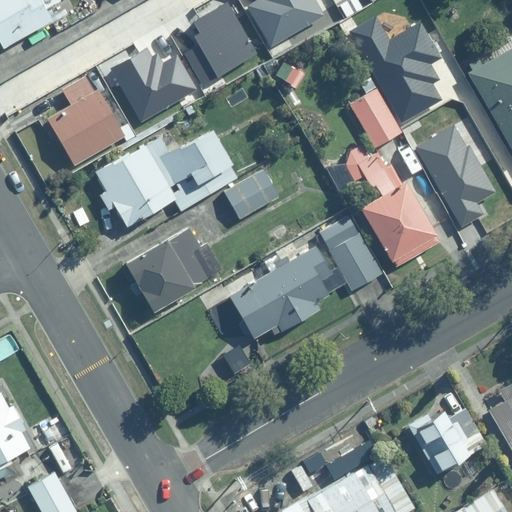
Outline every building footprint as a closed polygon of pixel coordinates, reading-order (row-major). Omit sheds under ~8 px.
[(0,0),(0,48),(1,50),(52,22),(46,11),(61,3),(59,0),(0,0)] [(259,0),(248,6),(272,46),(325,15),(316,0),(259,0)] [(201,33),(195,37),(218,76),(258,54),(228,2),(194,21),(201,33)] [(350,31),(402,121),(441,99),(432,83),(440,79),(430,63),(440,58),(420,24),(390,42),(376,16),(350,31)] [(196,89),(176,56),(163,64),(157,54),(152,57),(147,48),(112,68),(142,120),(196,89)] [(511,49),(470,73),(511,147),(511,49)] [(350,104),(376,148),(403,133),(377,89),(350,104)] [(99,90),(49,119),(75,165),(126,137),(99,90)] [(417,147),(462,226),(484,213),(478,203),(495,193),(469,147),(467,148),(454,126),(417,147)] [(161,140),(101,172),(129,224),(176,198),(182,208),(239,178),(213,131),(169,155),(161,140)] [(264,169),(225,190),(240,218),(279,197),(264,169)] [(363,209),(394,263),(437,238),(406,184),(363,209)] [(190,228),(128,264),(156,311),(217,275),(190,228)] [(329,250),(351,290),(382,273),(359,234),(329,250)] [(316,245),(229,296),(254,338),(278,324),(282,331),(319,309),(315,302),(331,293),(323,279),(333,273),(316,245)] [(507,402),(490,411),(511,450),(511,382),(500,390),(507,402)] [(0,465),(13,459),(10,454),(27,445),(20,430),(25,427),(12,403),(8,405),(0,390),(0,465)] [(424,410),(404,423),(409,431),(413,429),(420,438),(415,441),(424,455),(427,453),(440,473),(478,448),(475,442),(483,437),(463,405),(448,414),(443,405),(427,415),(424,410)] [(72,435),(60,440),(70,462),(82,456),(72,435)] [(406,511),(414,508),(384,452),(278,509),(280,511),(406,511)] [(53,468),(25,485),(40,511),(77,511),(78,511),(53,468)] [(507,511),(493,486),(450,511),(449,511),(507,511)]
